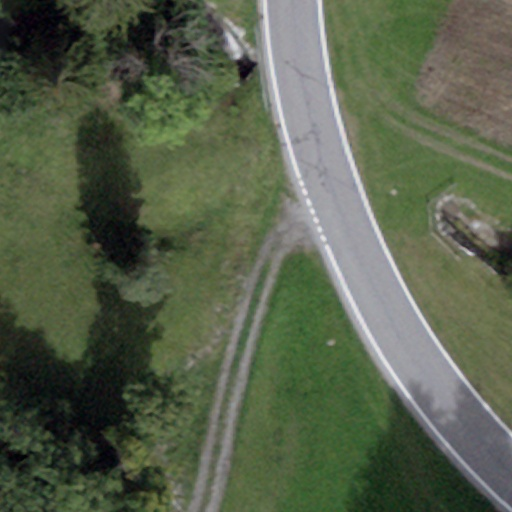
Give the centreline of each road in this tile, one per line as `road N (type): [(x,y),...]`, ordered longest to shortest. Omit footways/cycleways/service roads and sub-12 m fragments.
road 1 (tertiary): [(511,466),(437,385),(367,278),(309,144),(289,0)]
road 2 (track): [(335,204),(301,220),(270,261),(194,511)]
